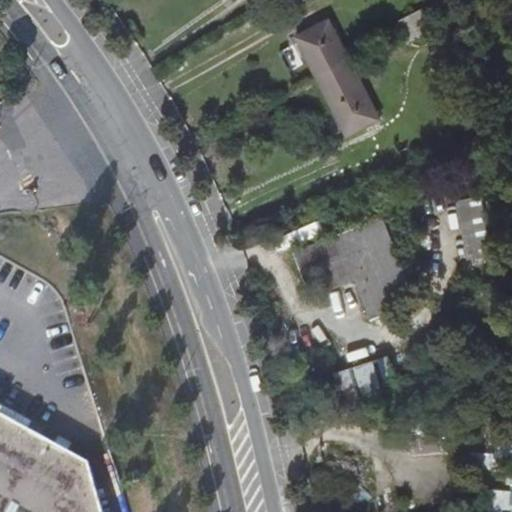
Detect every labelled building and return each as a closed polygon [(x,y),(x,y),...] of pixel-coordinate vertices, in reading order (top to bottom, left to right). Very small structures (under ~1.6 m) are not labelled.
[(420,8),(395,20),(407,46),(432,34),(420,8)] [(379,120),(328,22),(294,39),(345,138),(379,120)] [(492,256),(481,198),(456,202),(467,261),(492,256)] [(380,220),(294,253),(310,294),(354,277),(370,318),(411,302),(380,220)] [(386,359),(335,375),(347,415),(398,399),(386,359)] [(98,511),(86,469),(0,421),(0,511),(98,511)]
